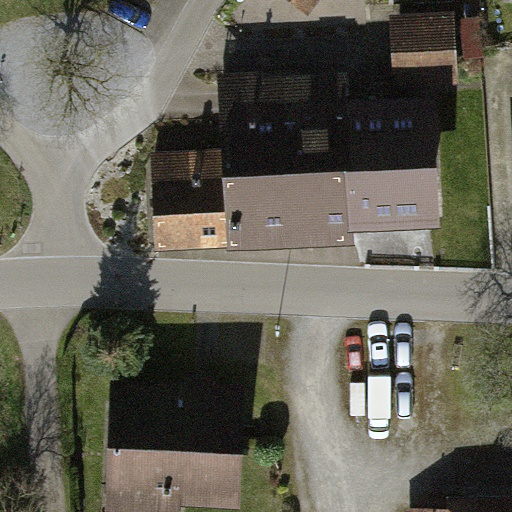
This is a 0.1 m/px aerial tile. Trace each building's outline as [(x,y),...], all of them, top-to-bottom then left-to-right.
[(321,0),(287,0),(309,16),(321,0)] [(456,12),(391,15),(393,48),(395,89),(460,85),(456,12)] [(355,232),(442,228),(436,98),(347,102),(346,75),(265,79),(264,73),(217,75),(221,148),(150,151),(155,252),(228,249),(228,253),(356,247),(355,232)] [(182,511),(182,507),(242,510),(247,385),(111,380),(105,511),(182,511)] [(511,511),(511,485),(448,486),(448,498),(408,498),(408,511),(511,511)]
